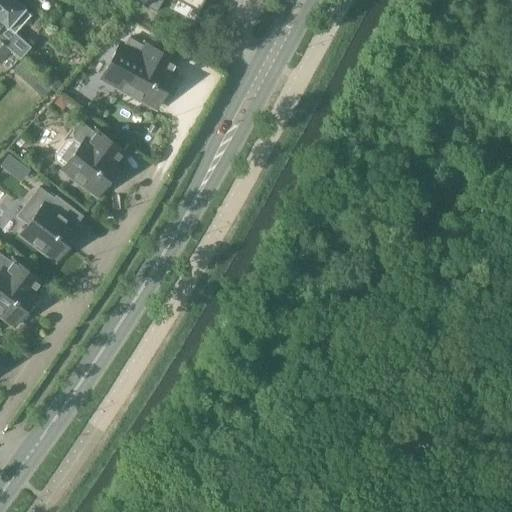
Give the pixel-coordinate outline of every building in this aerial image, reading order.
[(0,0),(0,41),(7,48),(33,18),(24,9),(13,0),(0,0)] [(167,94),(166,89),(174,74),(169,72),(175,60),(146,44),(145,47),(128,38),(123,47),(119,45),(102,77),(157,106),(159,102),(164,101),(167,94)] [(0,60),(9,50),(7,48),(0,41),(0,60)] [(21,61),(13,71),(41,96),(49,86),(21,61)] [(66,140),(55,154),(55,162),(63,167),(98,194),(101,190),(106,190),(110,183),(110,178),(120,165),(115,161),(123,151),(97,131),(95,133),(80,122),(72,132),(73,139),(66,140)] [(8,154),(0,165),(5,169),(14,158),(8,154)] [(69,248),(68,243),(78,230),(74,226),(82,216),(56,196),(54,198),(38,187),(16,216),(28,224),(21,232),(57,259),(59,255),(64,255),(69,248)] [(27,313),(27,308),(37,295),(32,291),(40,280),(14,260),(12,263),(0,254),(0,312),(15,324),(18,320),(23,319),(27,313)]
